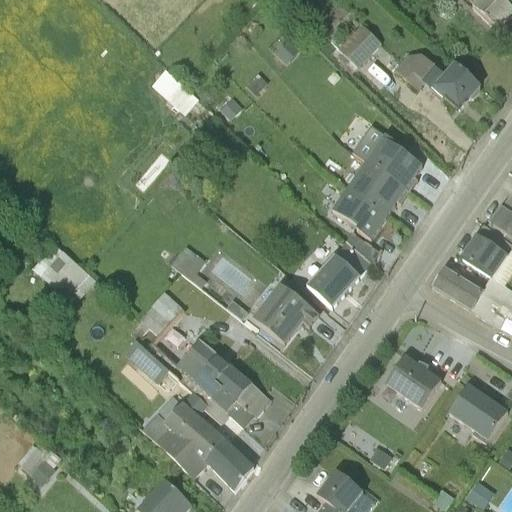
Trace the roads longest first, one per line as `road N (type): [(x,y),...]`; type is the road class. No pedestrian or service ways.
road 1 (tertiary): [(408,291),(252,511)]
road 2 (tertiary): [(511,140),(408,291)]
road 3 (residential): [(408,291),(511,351)]
